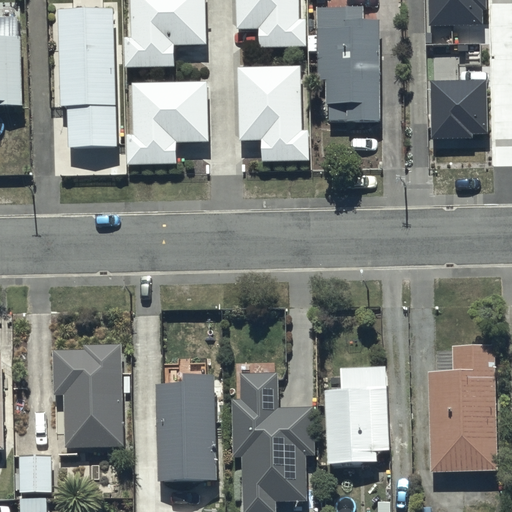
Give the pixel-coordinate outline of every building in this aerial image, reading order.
[(208,0),(133,0),(135,42),(127,42),(128,70),(178,68),(177,46),(210,45),(208,0)] [(295,0),(238,0),(239,26),(258,26),(259,47),(305,47),(305,17),(296,17),(295,0)] [(428,0),(429,26),(482,24),(482,10),(487,10),(486,0),(428,0)] [(117,14),(61,15),(61,112),(70,112),(70,153),(118,152),(117,14)] [(379,130),(377,25),(365,26),(365,15),(316,16),(317,87),(326,87),(326,111),(328,111),(328,125),(347,125),(347,130),(379,130)] [(0,109),(24,109),(24,43),(19,43),(19,22),(0,22),(0,109)] [(298,72),(241,72),(242,140),(261,139),(261,161),(308,160),(307,131),(299,131),(298,72)] [(206,79),(131,82),(133,137),(125,138),(126,165),(175,164),(175,142),(208,141),(206,79)] [(487,80),(431,82),(433,138),(473,137),(473,134),(488,134),(487,80)] [(79,355),(48,355),(48,401),(57,401),(57,454),(118,453),(117,349),(79,349),(79,355)] [(433,378),(424,378),(424,478),(492,478),(492,467),(497,467),(497,446),(492,446),(492,375),(496,375),(496,360),(489,360),(489,353),(433,353),(433,378)] [(334,396),(319,396),(319,469),(372,469),(372,457),(381,457),(381,373),(334,373),(334,396)] [(273,378),(234,378),(234,406),(226,406),(226,462),(236,462),(235,511),(271,511),(272,507),(299,507),(299,462),(308,462),(308,412),(273,412),(273,378)] [(211,487),(208,381),(172,382),(172,389),(148,390),(150,489),(211,487)] [(48,462),(15,462),(15,498),(48,498),(48,462)]
